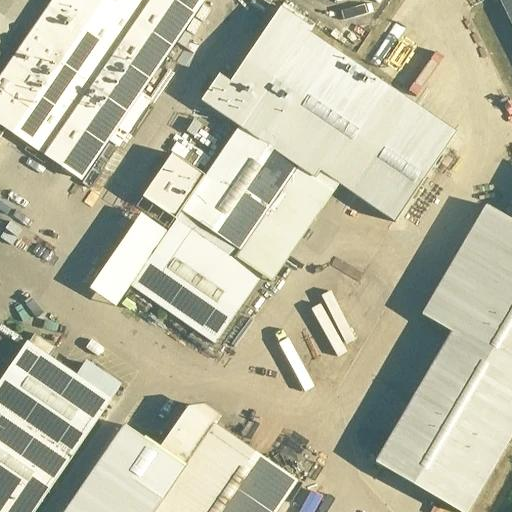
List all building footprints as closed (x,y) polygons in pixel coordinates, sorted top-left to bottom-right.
[(202,0),(48,0),(0,71),(0,128),(78,182),(202,0)] [(511,0),(495,0),(511,34),(511,0)] [(308,28),(276,6),(223,83),(213,76),(194,103),(233,130),(200,178),(167,155),(129,211),(136,216),(85,290),(112,308),(126,287),(212,345),(259,276),(268,282),(334,185),(389,222),(450,133),(394,95),(399,88),(386,79),(383,85),(306,32),(308,28)] [(465,511),(511,432),(511,218),(510,222),(481,206),(417,317),(445,333),(369,463),(453,511),(465,511)] [(343,260),(330,281),(350,293),(363,273),(343,260)] [(346,323),(365,336),(392,295),(372,283),(346,323)] [(251,360),(273,312),(261,306),(238,354),(251,360)] [(0,511),(34,511),(121,386),(82,359),(72,374),(23,341),(0,374),(0,511)] [(277,511),(297,483),(217,429),(222,421),(206,410),(189,410),(161,451),(125,427),(67,511),(277,511)]
